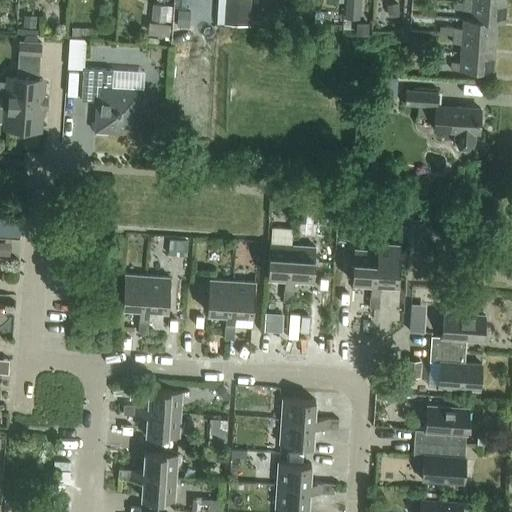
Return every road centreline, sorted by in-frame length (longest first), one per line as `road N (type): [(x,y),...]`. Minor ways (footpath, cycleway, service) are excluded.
road 1 (residential): [(356,511),(359,382),(96,365)]
road 2 (residential): [(27,361),(35,164),(86,165)]
road 3 (residential): [(86,511),(96,365)]
